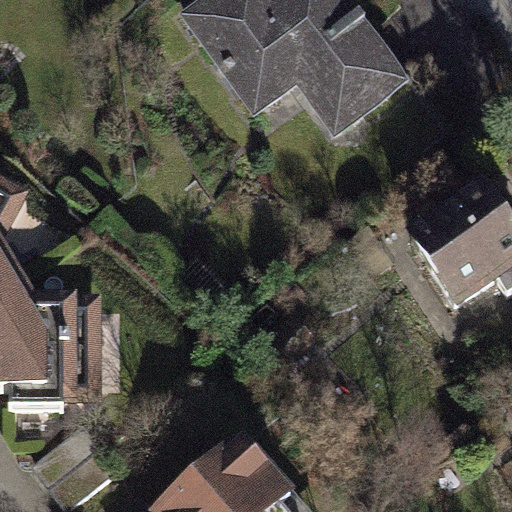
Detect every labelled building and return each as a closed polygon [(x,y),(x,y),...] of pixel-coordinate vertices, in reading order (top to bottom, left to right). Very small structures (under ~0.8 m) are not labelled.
[(206,0),(183,17),(258,120),(300,89),(337,140),(413,85),(351,0),(206,0)] [(511,221),(489,185),(409,236),(460,316),(503,288),(511,301),(511,300),(511,221)] [(0,196),(0,422),(66,441),(71,320),(30,318),(0,259),(0,228),(22,206),(0,196)] [(319,343),(293,320),(267,350),(293,373),(319,343)] [(71,447),(42,464),(69,511),(98,495),(71,447)] [(283,511),(254,472),(200,511),(283,511)]
